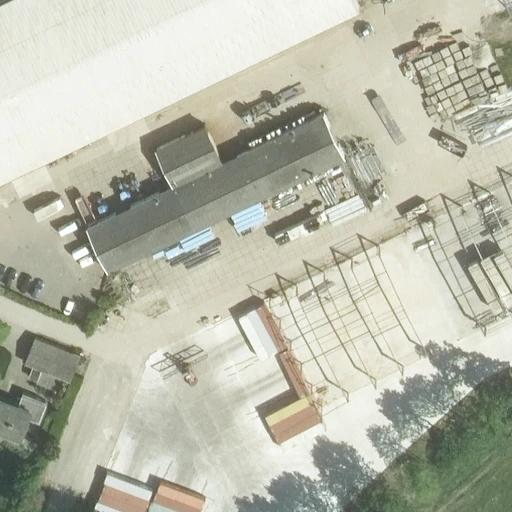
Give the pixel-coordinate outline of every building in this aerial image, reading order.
[(0,0),(0,175),(22,165),(359,5),(355,0),(0,0)] [(107,270),(344,156),(323,112),(222,160),(205,124),(155,147),(173,184),(85,226),(107,270)] [(140,160),(114,173),(125,194),(150,182),(140,160)] [(320,408),(511,316),(511,181),(268,299),(320,408)] [(68,379),(78,354),(35,337),(25,362),(32,365),(41,369),(68,379)] [(32,365),(28,376),(37,380),(41,369),(32,365)] [(39,422),(47,401),(23,392),(18,404),(0,397),(0,426),(20,435),(27,418),(39,422)]
